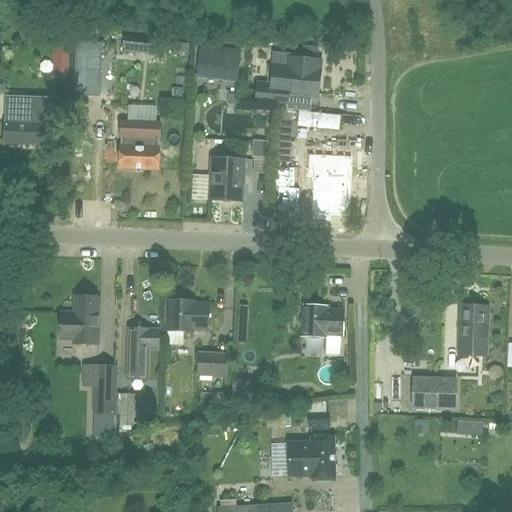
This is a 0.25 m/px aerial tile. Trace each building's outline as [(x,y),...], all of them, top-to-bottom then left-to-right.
[(125,36),(124,44),(123,51),(162,56),(164,41),(125,36)] [(48,56),(38,56),(37,78),(67,79),(68,57),(68,44),(48,44),(48,56)] [(100,46),(78,45),(74,96),(97,97),(100,46)] [(200,46),(197,74),(237,78),(240,50),(200,46)] [(319,71),(316,71),(317,60),(291,58),(290,69),(273,67),(271,89),(257,87),(255,104),(287,107),(288,93),(316,96),(319,71)] [(170,97),(182,98),(182,89),(171,88),(170,97)] [(253,91),(244,90),(243,103),(252,104),(253,91)] [(57,124),(41,123),(41,113),(50,113),(50,99),(32,99),(31,117),(16,116),(15,122),(4,122),(3,143),(57,145),(57,124)] [(290,125),(319,126),(320,112),(341,113),(342,102),(291,99),(290,125)] [(370,128),(371,108),(358,107),(357,128),(370,128)] [(325,124),(343,124),(342,114),(324,114),(325,124)] [(120,168),(158,170),(159,138),(159,121),(122,120),(121,146),(120,146),(120,168)] [(252,157),(266,158),(267,142),(253,141),(252,157)] [(313,180),(325,181),(325,193),(312,192),(311,213),(348,215),(349,186),(334,185),(335,170),(359,171),(360,151),(336,149),(310,148),(309,168),(314,168),(313,180)] [(211,158),(209,200),(242,202),(244,160),(211,158)] [(290,182),(269,184),(271,201),(292,200),(290,182)] [(249,233),(249,211),(187,210),(187,228),(213,229),(213,232),(249,233)] [(109,335),(110,288),(86,288),(86,305),(73,304),(72,330),(85,331),(85,335),(109,335)] [(194,303),(194,302),(168,301),(167,331),(193,332),(193,330),(208,331),(209,304),(194,303)] [(459,305),(457,356),(487,357),(487,343),(488,306),(459,305)] [(301,337),(325,338),(325,336),(342,337),(343,310),(327,310),(327,307),(303,306),(301,337)] [(145,380),(146,370),(147,371),(148,350),(154,350),(158,346),(158,334),(155,330),(128,329),(127,370),(130,370),(129,379),(145,380)] [(245,333),(245,355),(281,356),(281,333),(245,333)] [(227,377),(228,354),(198,353),(197,375),(227,377)] [(113,437),(113,415),(116,415),(116,393),(117,366),(82,365),(81,387),(92,387),(91,415),(93,415),(93,436),(113,437)] [(456,378),(412,377),(411,409),(455,410),(456,378)] [(232,405),(253,406),(254,380),(233,379),(232,405)] [(116,393),(116,415),(115,426),(118,426),(118,433),(130,433),(131,425),(134,425),(135,394),(116,393)] [(311,445),(287,445),(288,471),(312,471),(312,478),(317,478),(318,481),(328,481),(328,478),(334,477),(333,437),(323,438),(323,428),(329,428),(328,413),(308,414),(309,428),(311,428),(311,438),(311,445)] [(426,435),(426,422),(416,421),(415,435),(426,435)]
